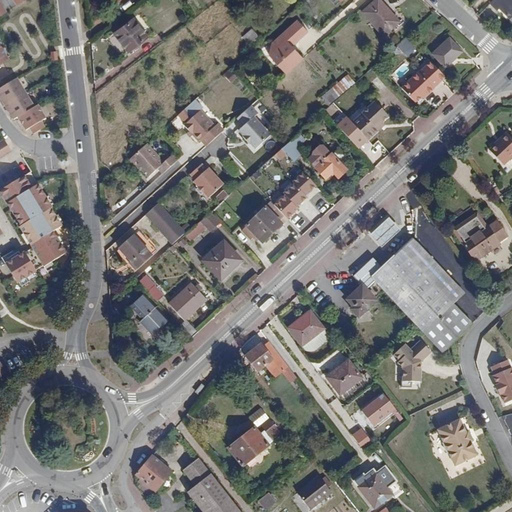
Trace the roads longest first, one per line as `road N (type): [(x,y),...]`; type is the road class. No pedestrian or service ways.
road 1 (secondary): [(166,390),(511,66)]
road 2 (secondary): [(66,0),(95,255),(74,338)]
road 3 (unknown): [(215,144),(95,255)]
